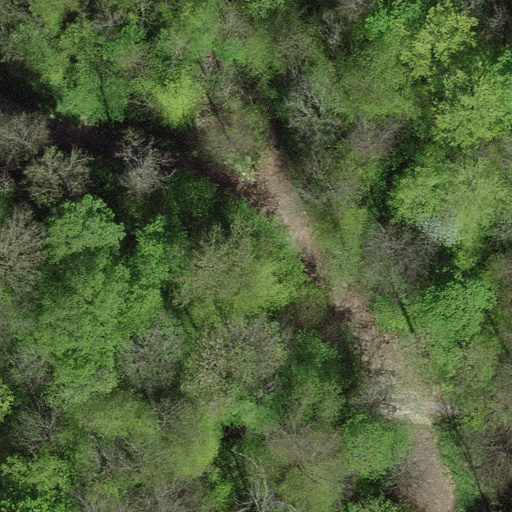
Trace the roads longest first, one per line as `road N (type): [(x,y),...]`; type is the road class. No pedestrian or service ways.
road 1 (track): [(299,228),(0,111)]
road 2 (track): [(433,511),(299,228)]
